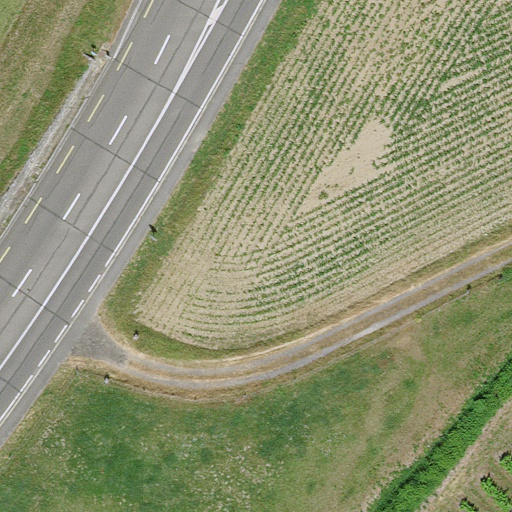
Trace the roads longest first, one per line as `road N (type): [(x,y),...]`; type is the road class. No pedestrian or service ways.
road 1 (track): [(511,250),(267,368),(195,378),(143,367),(26,296)]
road 2 (primary): [(0,333),(204,0)]
